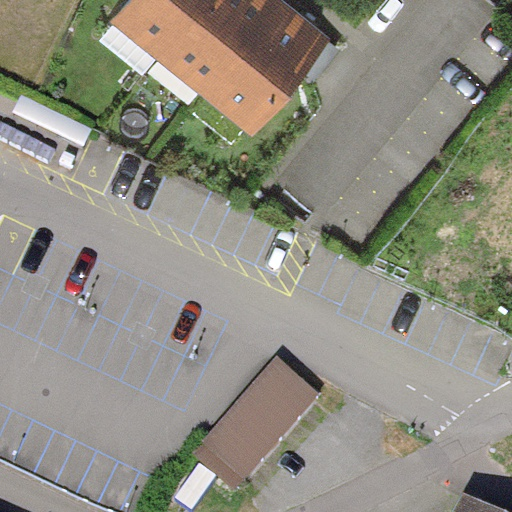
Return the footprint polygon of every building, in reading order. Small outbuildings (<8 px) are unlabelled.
[(206,0),(133,0),(124,12),(168,48),(206,0)] [(278,0),(206,0),(168,48),(213,83),(278,0)] [(326,30),(288,0),(278,0),(213,83),(257,117),(326,30)] [(511,188),(482,273),(511,284),(511,188)] [(315,405),(275,369),(202,451),(241,488),(315,405)]
